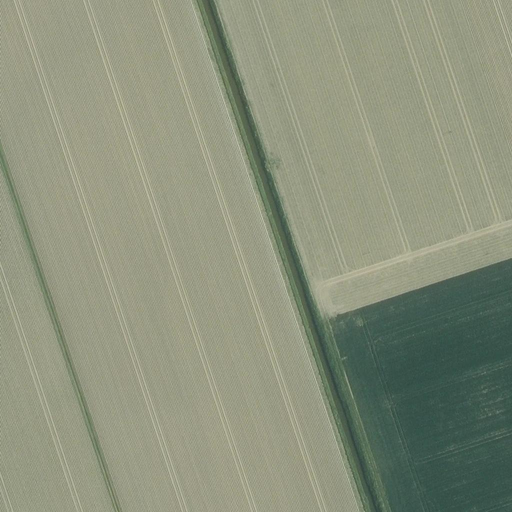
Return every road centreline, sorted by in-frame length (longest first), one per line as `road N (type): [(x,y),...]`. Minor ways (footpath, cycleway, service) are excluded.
road 1 (track): [(0,152),(117,511)]
road 2 (track): [(389,511),(322,310)]
